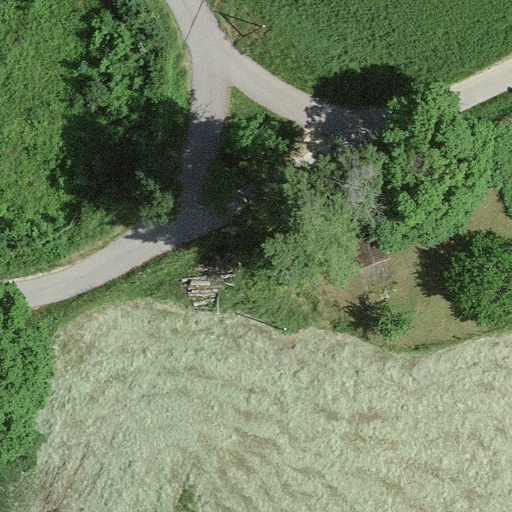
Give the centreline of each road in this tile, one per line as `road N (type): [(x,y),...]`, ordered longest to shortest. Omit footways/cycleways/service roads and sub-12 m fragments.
road 1 (unclassified): [(289,186),(81,280),(0,299)]
road 2 (unclassified): [(289,186),(226,76),(163,0)]
road 3 (unclassified): [(476,88),(289,186)]
